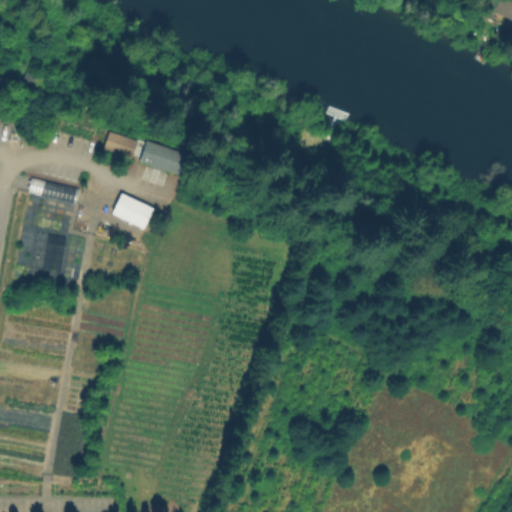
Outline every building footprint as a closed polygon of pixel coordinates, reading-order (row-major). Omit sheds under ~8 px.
[(509,0),(511,1),(511,30),(509,29),(511,23),(483,8),(486,0),(509,0)] [(105,131),(100,147),(128,156),(134,140),(105,131)] [(141,140),(134,161),(175,175),(182,154),(141,140)] [(28,176),(24,192),(72,203),(76,187),(28,176)] [(117,192),(108,213),(140,228),(150,208),(117,192)]
